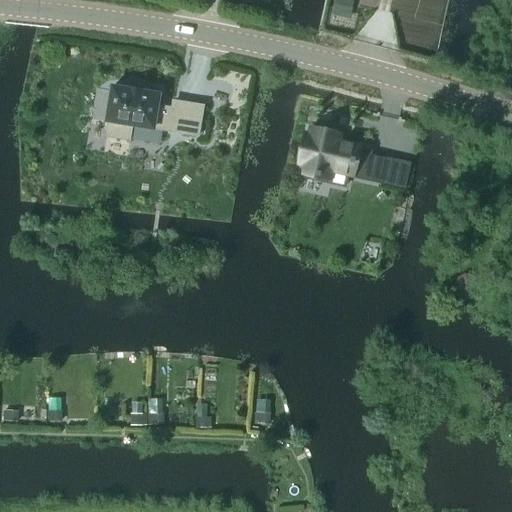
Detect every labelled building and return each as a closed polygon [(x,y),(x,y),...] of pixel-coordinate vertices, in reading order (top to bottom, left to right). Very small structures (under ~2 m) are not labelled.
[(335,0),(332,16),(347,19),(351,0),(335,0)] [(109,122),(106,138),(130,142),(132,126),(168,132),(170,132),(172,119),(156,116),(158,106),(159,96),(142,93),(142,91),(130,89),(130,91),(112,88),(107,122),(109,122)] [(190,105),(185,135),(198,137),(203,107),(190,105)] [(308,137),(302,164),(304,164),(303,172),(316,175),(316,176),(320,177),(321,175),(329,177),(331,170),(351,175),(352,168),(366,171),(365,178),(380,181),(385,159),(372,156),(372,155),(373,152),(371,151),(371,153),(360,150),(356,149),(357,148),(337,144),(338,138),(312,132),(310,138),(308,137)] [(458,281),(455,290),(459,298),(468,301),(476,297),(479,288),(475,280),(466,277),(458,281)] [(61,411),(48,411),(49,422),(61,422),(61,411)] [(5,412),(4,421),(17,423),(18,413),(5,412)] [(256,414),(255,424),(269,425),(269,415),(256,414)] [(162,415),(148,415),(148,426),(163,426),(162,415)] [(142,416),(131,416),(131,427),(142,427),(142,416)] [(195,419),(195,430),(211,430),(211,419),(195,419)]
